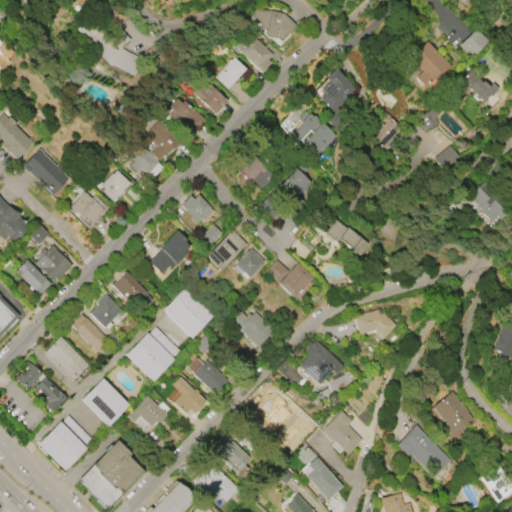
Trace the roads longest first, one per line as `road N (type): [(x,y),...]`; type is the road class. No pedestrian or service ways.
road 1 (residential): [(0,362),(330,37)]
road 2 (residential): [(123,511),(335,308),(469,272)]
road 3 (residential): [(363,91),(330,37),(294,0),(251,2),(180,27),(140,0)]
road 4 (residential): [(469,272),(392,341),(374,437)]
road 5 (residential): [(511,435),(468,391),(463,364),(483,297),(482,275),(469,272)]
road 6 (residential): [(0,171),(99,270)]
